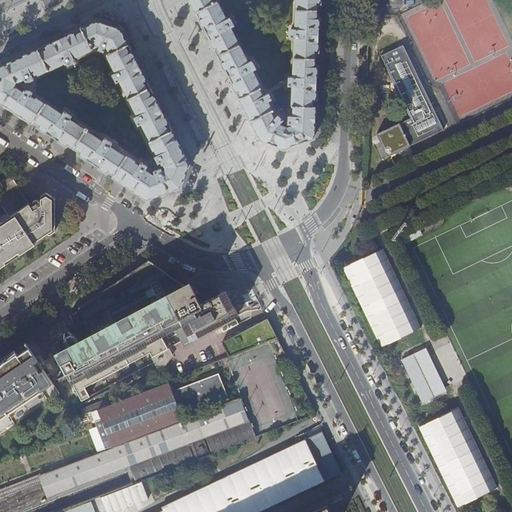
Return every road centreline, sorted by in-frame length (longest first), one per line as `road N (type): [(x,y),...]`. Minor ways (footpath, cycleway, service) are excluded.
road 1 (secondary): [(427,511),(293,239)]
road 2 (residential): [(258,257),(392,511)]
road 3 (secondary): [(293,239),(324,213),(344,174),(346,0)]
road 4 (residential): [(0,131),(138,223)]
road 5 (residential): [(138,223),(0,315)]
road 6 (residential): [(258,257),(198,259),(138,223)]
